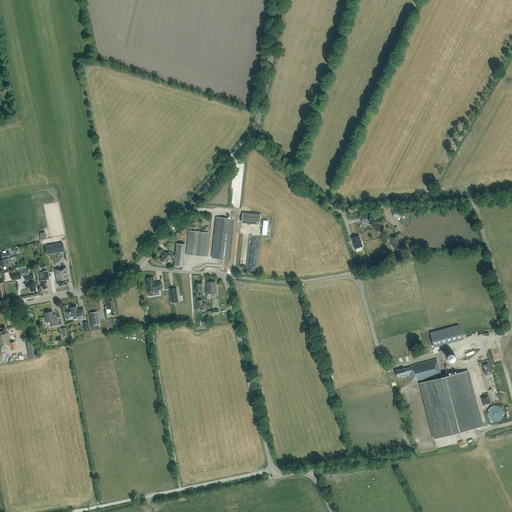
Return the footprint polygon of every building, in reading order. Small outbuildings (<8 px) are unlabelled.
[(417,218),(416,212),(401,214),(401,210),(394,211),(395,218),(402,217),(402,222),(409,221),(408,219),(417,218)] [(243,213),(242,223),(260,224),(261,214),(243,213)] [(217,217),(216,231),(213,257),(229,259),(233,219),(217,217)] [(190,230),(187,255),(207,257),(209,232),(201,232),(201,231),(190,230)] [(395,236),(390,238),(392,244),(393,244),(395,250),(402,248),(400,244),(401,243),(398,233),(395,234),(395,236)] [(356,249),(357,252),(362,250),(361,247),(363,247),(359,236),(352,238),(355,249),(356,249)] [(65,251),(63,243),(45,246),(47,255),(65,251)] [(171,258),(173,260),(175,261),(174,266),(183,266),(185,244),(176,243),(175,256),(170,251),(167,253),(166,252),(162,256),(163,257),(160,259),(165,264),(171,258)] [(0,266),(3,266),(7,266),(7,268),(12,267),(10,258),(9,257),(10,257),(9,253),(1,254),(2,260),(0,260),(0,266)] [(68,283),(66,267),(58,268),(59,269),(55,270),(57,285),(58,284),(59,286),(67,285),(67,283),(68,283)] [(43,289),(47,288),(46,283),(46,280),(49,280),(47,271),(39,272),(40,281),(41,287),(42,287),(43,289)] [(25,280),(28,280),(28,283),(27,283),(28,288),(30,288),(31,292),(32,292),(33,293),(34,292),(34,291),(35,291),(34,287),(37,286),(37,287),(36,284),(34,284),(32,275),(24,276),(25,280)] [(155,283),(154,278),(146,279),(147,279),(148,286),(147,286),(148,292),(156,291),(156,290),(162,289),(161,282),(156,283),(155,283)] [(211,293),(211,296),(214,296),(214,293),(216,293),(216,288),(216,282),(208,282),(208,292),(211,292),(211,293)] [(178,297),(176,288),(169,289),(171,298),(178,297)] [(106,301),(107,306),(106,306),(105,307),(106,309),(107,309),(111,309),(112,315),(116,314),(115,308),(114,308),(113,303),(112,300),(106,301)] [(197,300),(198,311),(205,310),(205,303),(202,303),(202,300),(197,300)] [(70,308),(71,311),(66,312),(67,315),(67,317),(67,316),(68,320),(73,319),(73,318),(79,317),(79,319),(85,318),(83,308),(79,309),(79,310),(77,310),(77,306),(70,308)] [(52,311),(45,313),(47,322),(51,321),(52,326),(59,325),(57,318),(54,319),(52,311)] [(90,313),(92,325),(100,324),(97,312),(90,313)] [(459,325),(430,333),(434,347),(463,340),(459,325)] [(0,349),(11,347),(11,350),(17,348),(15,342),(10,343),(8,332),(6,332),(5,326),(0,327),(0,349)] [(34,341),(26,343),(29,358),(37,357),(34,341)] [(449,361),(450,361),(451,361),(452,361),(453,361),(454,361),(455,360),(455,359),(456,359),(456,358),(456,357),(456,356),(455,355),(455,354),(454,354),(453,353),(452,353),(451,353),(450,353),(449,354),(448,354),(448,355),(448,356),(447,356),(447,357),(447,358),(448,359),(448,360),(449,360),(449,361)] [(404,368),(395,370),(397,377),(406,375),(406,374),(410,373),(412,382),(433,377),(435,379),(422,382),(437,438),(484,426),(469,370),(442,377),(437,359),(411,366),(411,367),(404,368)] [(496,421),(497,421),(499,421),(500,420),(501,419),(502,418),(503,417),(503,415),(504,414),(503,412),(503,411),(502,409),(501,408),(500,407),(499,406),(497,406),(496,405),(494,406),(492,406),(491,407),(490,408),(489,409),(488,410),(488,412),(488,413),(488,415),(488,416),(489,418),(490,419),(491,420),(492,421),(494,421),(496,421)]
